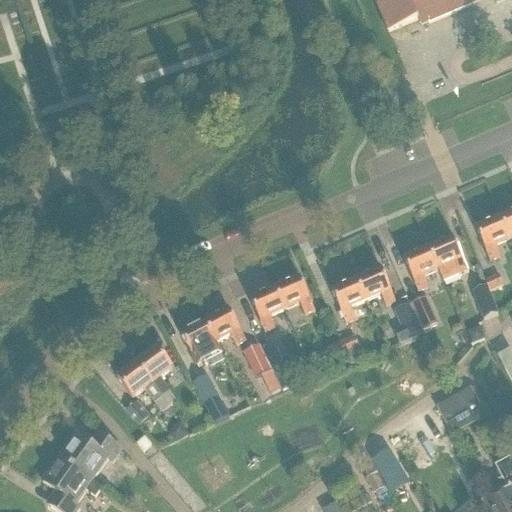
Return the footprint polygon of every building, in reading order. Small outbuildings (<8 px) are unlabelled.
[(374,0),(388,33),(418,20),(419,24),(427,20),(428,24),(476,4),(474,0),(374,0)] [(395,113),(404,110),(395,86),(386,90),(395,113)] [(126,93),(131,108),(143,105),(138,89),(126,93)] [(511,213),(500,218),(509,241),(511,239),(511,213)] [(494,248),(509,241),(500,218),(475,229),(489,263),(499,259),(494,248)] [(428,250),(438,272),(443,283),(442,279),(456,273),(458,276),(467,272),(452,239),(428,250)] [(423,278),(438,272),(428,250),(403,260),(418,294),(427,290),(423,278)] [(356,281),(366,303),(381,297),(386,308),(395,304),(381,270),(356,281)] [(484,281),(489,293),(503,287),(498,275),(484,281)] [(275,289),(285,312),(299,305),(304,316),(314,312),(300,279),(275,289)] [(350,310),(366,303),(356,281),(331,291),(346,325),(355,321),(350,310)] [(488,293),(489,293),(484,281),(470,287),(475,298),(473,299),(483,321),(498,315),(488,293)] [(269,318),(285,312),(275,289),(250,300),(264,333),(274,329),(269,318)] [(423,331),(438,323),(427,298),(411,305),(423,331)] [(398,344),(422,334),(409,305),(393,311),(399,325),(391,329),(398,344)] [(205,323),(215,344),(230,336),(236,347),(245,342),(229,310),(205,323)] [(221,355),(215,344),(205,323),(180,336),(197,368),(221,355)] [(346,355),(345,355),(349,364),(356,361),(354,356),(361,353),(354,337),(341,343),(346,355)] [(332,361),(345,355),(346,355),(341,343),(326,349),(332,361)] [(280,390),(259,346),(243,354),(256,380),(260,378),(268,395),(270,395),(280,390)] [(161,398),(169,409),(176,403),(159,380),(172,371),(157,350),(137,365),(152,385),(152,386),(161,399),(161,398)] [(511,352),(510,350),(497,358),(511,385),(511,384),(511,352)] [(161,415),(169,409),(161,398),(161,399),(152,386),(152,385),(137,365),(117,379),(132,400),(143,392),(161,415)] [(282,389),(287,387),(292,385),(287,375),(283,366),(274,371),(282,389)] [(204,380),(193,385),(204,404),(215,426),(229,419),(217,397),(207,378),(204,379),(204,380)] [(450,424),(480,406),(470,388),(440,406),(450,424)] [(139,425),(149,416),(137,401),(127,410),(139,425)] [(59,460),(91,482),(107,461),(112,465),(120,453),(97,436),(90,446),(76,436),(59,460)] [(144,453),(151,447),(144,439),(137,445),(144,453)] [(511,511),(511,458),(496,467),(507,489),(486,501),(491,511),(511,511)] [(102,490),(91,482),(59,460),(43,483),(57,493),(48,505),(57,511),(77,511),(80,509),(75,505),(85,491),(96,499),(102,490)]
